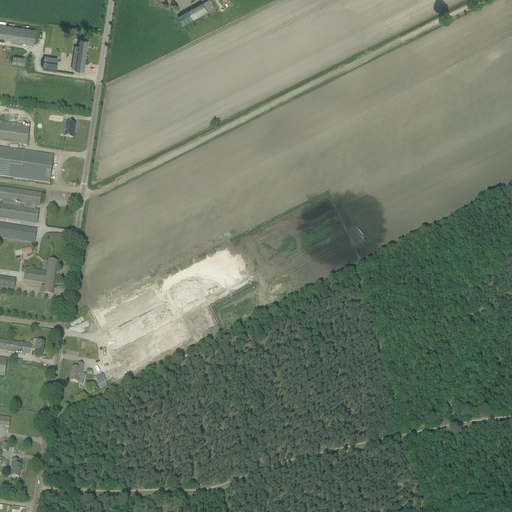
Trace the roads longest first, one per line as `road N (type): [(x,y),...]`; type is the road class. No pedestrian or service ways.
road 1 (unclassified): [(82,195),(482,0)]
road 2 (track): [(398,436),(217,491),(37,489)]
road 3 (tertiary): [(33,511),(82,195)]
road 4 (tertiary): [(82,195),(112,0)]
